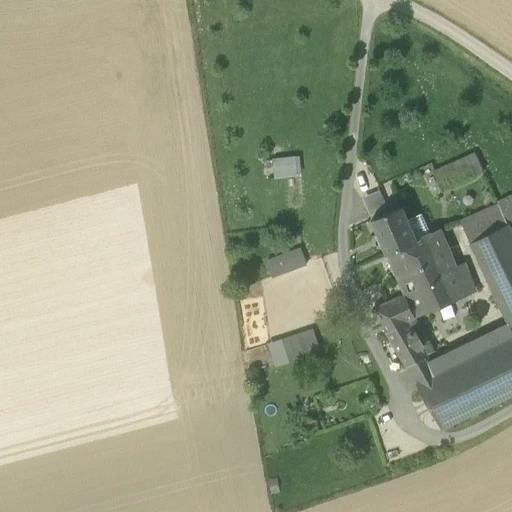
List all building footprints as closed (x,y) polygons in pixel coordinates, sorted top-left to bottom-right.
[(435,173),(443,191),(483,172),(475,154),(435,173)] [(263,161),(265,180),(309,175),(307,157),(263,161)] [(362,197),(372,221),(397,210),(387,185),(362,197)] [(460,221),(471,244),(508,225),(499,205),(460,221)] [(372,221),(387,256),(418,242),(417,241),(403,208),(397,210),(372,221)] [(471,244),(511,330),(511,232),(508,225),(471,244)] [(441,230),(417,241),(418,242),(387,256),(404,296),(414,315),(475,289),(464,263),(456,267),(452,253),(451,253),(441,230)] [(267,262),(273,278),(307,265),(301,249),(267,262)] [(375,309),(408,368),(428,356),(409,322),(416,318),(414,315),(404,296),(375,309)] [(282,341),(289,360),(319,349),(313,330),(282,341)] [(511,396),(511,337),(417,384),(443,430),(511,396)]
